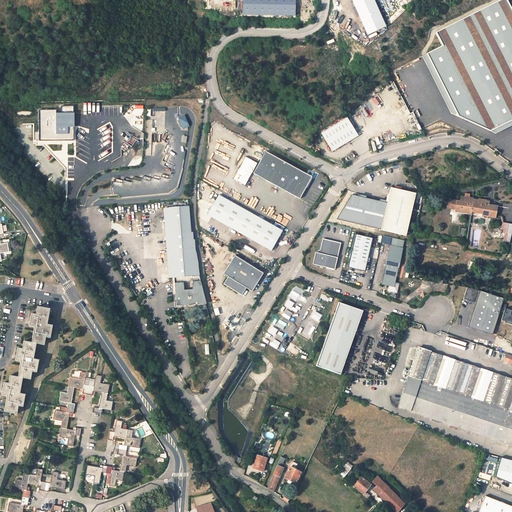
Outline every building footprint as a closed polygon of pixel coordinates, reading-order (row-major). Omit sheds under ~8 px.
[(294,15),(294,0),(243,0),(243,14),(294,15)] [(373,0),(353,0),(368,33),(385,26),(373,0)] [(511,9),(507,0),(500,0),(437,32),(444,46),(422,57),(451,112),(496,134),(511,126),(511,9)] [(431,123),(441,118),(428,87),(417,91),(431,123)] [(56,109),(39,109),(39,140),(75,140),(74,112),(56,112),(56,109)] [(176,118),(180,129),(188,126),(184,115),(176,118)] [(358,136),(346,117),(320,133),(331,152),(358,136)] [(251,172),(299,198),(311,177),(263,150),(251,172)] [(243,156),(232,180),(244,186),(255,162),(243,156)] [(381,230),(405,236),(415,193),(391,188),(381,230)] [(482,215),(495,217),(497,205),(486,203),(486,200),(478,199),(478,200),(473,199),(473,198),(469,197),(469,194),(465,193),(464,196),(460,196),(459,200),(450,199),(447,199),(445,202),(445,204),(447,207),(448,207),(455,209),(455,211),(471,214),(471,212),(483,213),(482,215)] [(207,214),(271,250),(282,230),(218,194),(207,214)] [(172,251),(196,253),(195,246),(193,235),(191,220),(190,215),(189,205),(164,207),(167,252),(172,251)] [(279,218),(276,223),(284,227),(286,221),(279,218)] [(510,234),(511,225),(511,224),(503,222),(500,232),(510,234)] [(347,267),(365,272),(373,238),(355,234),(347,267)] [(404,240),(391,237),(381,284),(394,287),(404,240)] [(341,243),(323,239),(319,253),(315,252),(312,264),(335,269),(341,243)] [(0,243),(0,259),(0,260),(0,257),(0,252),(8,251),(7,243),(0,243)] [(199,268),(196,253),(172,251),(174,279),(175,284),(193,282),(193,286),(186,286),(185,284),(181,285),(182,301),(204,297),(203,293),(201,293),(199,268)] [(263,273),(234,255),(222,273),(227,276),(223,284),(241,295),(246,288),(252,291),(263,273)] [(474,302),(467,327),(491,334),(501,297),(466,288),(463,299),(474,302)] [(299,305),(303,297),(293,292),(289,300),(299,305)] [(285,305),(290,309),(294,304),(288,300),(285,305)] [(338,303),(316,366),(340,374),(362,311),(338,303)] [(511,320),(511,310),(504,308),(505,305),(500,303),(497,312),(501,313),(499,321),(510,325),(511,320)] [(34,327),(31,343),(36,344),(44,345),(45,337),(50,338),(52,325),(47,324),(50,309),(37,306),(35,314),(31,313),(31,317),(29,326),(34,327)] [(292,322),(296,316),(288,311),(284,318),(292,322)] [(312,316),(318,320),(321,315),(315,311),(312,316)] [(273,324),(284,332),(288,326),(277,318),(273,324)] [(314,329),(317,323),(311,319),(307,326),(314,329)] [(269,332),(274,335),(277,330),(272,327),(269,332)] [(493,355),(495,349),(441,331),(438,341),(468,351),(470,347),(493,355)] [(275,349),(279,343),(272,338),(268,345),(275,349)] [(21,362),(18,377),(22,378),(30,380),(32,372),(36,372),(38,360),(33,359),(36,344),(31,343),(23,341),(22,349),(18,348),(17,352),(15,361),(21,362)] [(374,352),(387,357),(391,347),(378,342),(374,352)] [(511,355),(506,353),(503,362),(507,363),(505,368),(511,370),(511,378),(411,345),(406,358),(408,359),(403,373),(408,375),(398,407),(511,444),(511,355)] [(506,353),(495,349),(492,358),(503,362),(506,353)] [(374,353),(368,370),(381,374),(387,358),(374,353)] [(70,377),(68,386),(74,387),(83,389),(82,393),(84,393),(87,394),(88,386),(84,385),(86,373),(80,372),(79,379),(70,377)] [(93,387),(88,386),(87,394),(89,394),(92,395),(93,391),(102,392),(108,394),(109,384),(100,383),(101,376),(96,375),(93,387)] [(19,394),(22,378),(18,377),(10,376),(8,384),(4,383),(3,387),(1,395),(7,397),(4,412),(17,414),(18,407),(23,407),(25,395),(19,394)] [(71,403),(74,387),(68,386),(67,393),(61,391),(59,401),(68,403),(67,407),(74,409),(74,406),(75,404),(71,403)] [(106,400),(108,394),(102,392),(99,408),(93,407),(93,410),(92,412),(99,413),(101,414),(102,409),(111,410),(113,401),(106,400)] [(62,420),(60,427),(66,429),(69,413),(73,413),(73,411),(74,409),(67,407),(66,412),(54,410),(53,419),(62,420)] [(109,431),(108,439),(110,440),(113,440),(114,436),(126,438),(127,430),(121,429),(122,421),(116,420),(115,430),(110,429),(109,431)] [(81,429),(78,428),(76,428),(75,430),(66,429),(60,427),(58,436),(67,438),(66,444),(72,446),(74,434),(79,435),(81,429)] [(119,444),(118,447),(118,449),(127,451),(127,446),(139,448),(141,439),(132,437),(133,431),(127,430),(126,438),(124,445),(119,444)] [(126,456),(127,451),(118,449),(117,452),(117,454),(122,455),(119,471),(124,472),(125,472),(126,465),(136,467),(137,458),(126,456)] [(257,455),(253,468),(263,470),(267,458),(257,455)] [(281,457),(267,489),(273,492),(283,468),(281,467),(285,458),(281,457)] [(339,474),(342,477),(352,466),(346,461),(341,467),(343,469),(339,474)] [(101,472),(106,473),(107,466),(105,465),(102,465),(102,468),(87,465),(86,474),(94,475),(93,482),(99,483),(101,472)] [(122,480),(124,472),(119,471),(112,469),(112,467),(110,466),(107,466),(106,473),(111,474),(109,485),(114,486),(116,479),(122,480)] [(295,483),(301,473),(290,467),(284,478),(288,480),(287,482),(291,484),(292,482),(295,483)] [(35,475),(29,474),(27,483),(39,485),(38,490),(41,490),(44,491),(45,482),(47,475),(41,474),(42,470),(36,468),(35,475)] [(57,473),(52,472),(51,476),(47,475),(45,482),(44,491),(46,491),(48,492),(49,490),(49,487),(64,490),(65,481),(56,479),(57,473)] [(23,489),(22,494),(29,496),(29,494),(30,491),(26,490),(27,483),(29,474),(23,473),(22,480),(16,479),(14,488),(23,489)] [(350,485),(368,498),(370,495),(365,491),(371,483),(359,474),(350,485)] [(376,486),(373,489),(396,511),(397,511),(405,504),(377,476),(372,481),(376,486)] [(478,511),(511,511),(511,505),(485,495),(478,511)] [(21,511),(22,511),(23,505),(27,505),(27,503),(28,501),(21,499),(20,504),(9,502),(7,511),(14,511),(21,511)]
